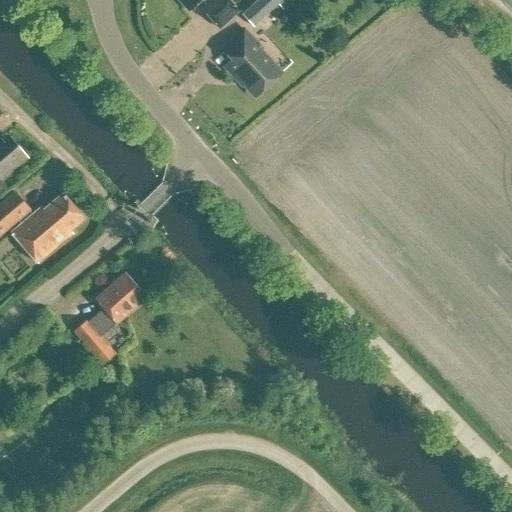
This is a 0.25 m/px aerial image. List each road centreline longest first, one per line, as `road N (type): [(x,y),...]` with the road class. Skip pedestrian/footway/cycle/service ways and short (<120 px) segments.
road 1 (tertiary): [(511,481),(201,159)]
road 2 (unclassified): [(344,511),(260,446),(208,442),(160,455),(88,511)]
road 3 (tertiary): [(0,334),(201,159)]
road 4 (tertiary): [(201,159),(116,56),(99,0)]
road 5 (track): [(124,230),(0,100)]
